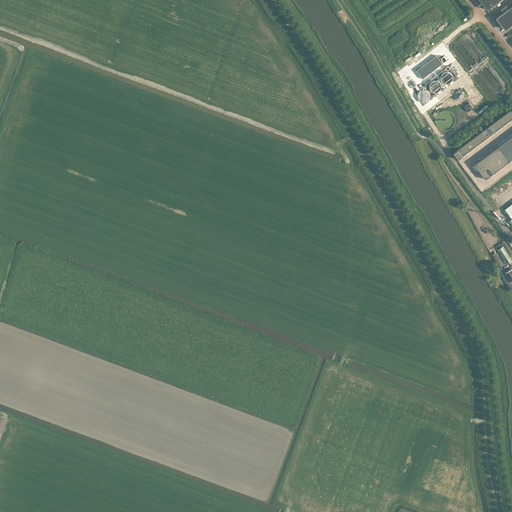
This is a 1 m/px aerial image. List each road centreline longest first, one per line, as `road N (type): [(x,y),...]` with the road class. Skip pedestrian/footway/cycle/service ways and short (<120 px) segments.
road 1 (track): [(483,390),(473,345),(355,135)]
road 2 (unclassified): [(511,235),(431,137)]
road 3 (track): [(498,511),(483,390)]
